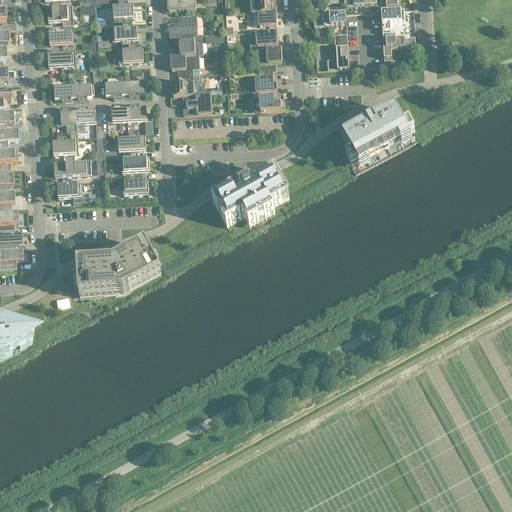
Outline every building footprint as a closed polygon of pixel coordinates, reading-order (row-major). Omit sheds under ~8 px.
[(178,0),(175,0),(174,0),(170,0),(168,0),(169,14),(196,13),(195,0),(178,0)] [(251,0),(252,16),(259,16),(259,15),(273,15),(273,14),(271,0),(251,0)] [(376,0),(344,0),(345,9),(377,8),(376,0)] [(386,0),(387,8),(387,14),(400,14),(399,7),(398,7),(397,0),(386,0)] [(134,21),(134,12),(133,8),(129,8),(129,6),(113,7),(114,22),(134,21)] [(53,10),(53,13),(48,13),(49,26),(63,25),(63,30),(74,29),(73,9),(53,10)] [(276,14),(273,14),(273,15),(259,15),(259,16),(260,29),(277,28),(276,14)] [(404,14),(400,14),(387,14),(382,15),(383,42),(396,42),(396,35),(391,35),(390,26),(405,25),(404,14)] [(314,19),(315,30),(347,28),(346,17),(314,19)] [(170,40),(180,40),(180,39),(194,39),(198,39),(196,18),(179,19),(180,26),(170,26),(170,40)] [(138,43),(137,34),(137,30),(133,30),(132,28),(112,29),(113,44),(122,44),(123,49),(133,48),(133,43),(138,43)] [(54,32),(54,35),(49,35),(50,48),(73,47),(72,31),(54,32)] [(251,56),(258,55),(272,54),(271,48),(278,48),(277,34),(250,35),(251,56)] [(0,53),(2,53),(2,46),(9,46),(9,35),(0,35),(0,53)] [(180,40),(181,59),(199,58),(198,45),(195,45),(194,39),(180,39),(180,40)] [(415,41),(396,42),(383,42),(385,70),(398,69),(397,63),(392,63),(392,54),(416,52),(415,41)] [(348,43),(335,44),(335,51),(337,51),(337,62),(328,63),(328,73),(349,72),(348,43)] [(144,65),(143,55),(143,52),(139,52),(138,50),(118,51),(119,66),(144,65)] [(53,54),(53,57),(48,57),(49,70),(76,68),(75,53),(53,54)] [(282,53),(272,54),(258,55),(259,75),(273,74),(276,74),(276,68),(282,67),(282,53)] [(200,78),(199,58),(181,59),(172,59),(172,73),(179,73),(179,79),(193,78),(200,78)] [(273,74),(259,75),(256,75),(257,94),(267,94),(267,95),(277,94),(277,87),(274,87),(273,74)] [(194,85),(193,78),(179,79),(180,85),(173,86),(174,100),(184,99),(184,98),(198,98),(197,84),(194,85)] [(145,85),(125,86),(126,102),(139,101),(139,98),(146,98),(145,85)] [(126,102),(125,86),(106,87),(107,100),(113,100),(114,102),(126,102)] [(94,88),(74,89),(75,104),(88,104),(88,101),(93,101),(92,99),(95,99),(94,88)] [(75,104),(74,89),(55,90),(56,103),(63,103),(63,105),(75,104)] [(10,93),(0,93),(0,111),(7,112),(7,104),(11,104),(10,93)] [(267,94),(257,94),(253,95),(254,102),(260,102),(261,115),(285,113),(284,99),(268,100),(267,95),(267,94)] [(211,97),(198,98),(184,98),(184,99),(184,106),(187,106),(188,111),(184,112),(185,119),(212,117),(211,97)] [(399,106),(392,110),(336,141),(346,158),(347,161),(353,171),(358,168),(361,174),(413,145),(410,140),(416,137),(410,127),(399,106)] [(140,111),(139,109),(127,110),(128,125),(147,124),(147,111),(140,111)] [(128,125),(127,110),(114,110),(114,113),(112,113),(112,115),(107,115),(108,126),(128,125)] [(77,128),(76,112),(63,113),(63,116),(61,116),(61,118),(56,118),(57,129),(66,128),(67,136),(72,135),(72,142),(77,141),(77,135),(77,134),(77,128)] [(89,114),(89,112),(76,112),(77,128),(77,134),(85,133),(85,127),(96,127),(96,114),(89,114)] [(0,115),(0,133),(7,133),(6,126),(14,126),(13,114),(0,115)] [(18,132),(7,133),(0,133),(0,151),(8,151),(7,144),(18,144),(18,132)] [(134,138),(128,139),(118,139),(119,154),(147,153),(146,140),(139,140),(139,138),(134,138)] [(78,141),(77,141),(72,142),(58,142),(58,145),(53,145),(54,158),(79,157),(78,141)] [(0,173),(11,173),(11,166),(18,166),(17,154),(0,155),(0,173)] [(150,175),(150,165),(149,162),(145,162),(145,160),(122,161),(123,176),(150,175)] [(66,164),(66,166),(55,167),(55,180),(92,178),(91,163),(66,164)] [(0,195),(10,195),(10,188),(14,188),(13,177),(0,177),(0,195)] [(276,177),(274,179),(258,188),(259,189),(258,190),(253,193),(250,188),(245,191),(241,193),(243,198),(240,200),(240,199),(239,197),(238,196),(237,194),(236,194),(236,193),(235,193),(236,194),(236,196),(234,197),(233,195),(217,204),(214,205),(228,231),(230,229),(245,221),(250,231),(275,217),(273,212),(287,204),(290,203),(276,177)] [(149,197),(148,188),(148,184),(144,184),(144,182),(123,183),(124,198),(149,197)] [(63,187),(63,189),(58,189),(59,202),(73,201),(73,206),(90,205),(90,197),(81,197),(81,186),(63,187)] [(106,192),(98,192),(99,206),(106,206),(106,192)] [(14,195),(10,195),(0,195),(0,213),(11,213),(11,206),(15,206),(14,195)] [(0,235),(14,235),(14,228),(18,228),(17,217),(0,217),(0,235)] [(22,234),(14,235),(0,235),(0,253),(15,253),(15,246),(22,246),(22,234)] [(154,262),(147,251),(124,264),(115,268),(110,269),(78,271),(79,281),(79,284),(80,286),(80,299),(93,298),(93,300),(99,300),(99,298),(116,297),(123,297),(161,276),(157,268),(155,265),(154,262)] [(23,252),(15,253),(0,253),(0,272),(16,271),(16,264),(23,264),(23,252)] [(0,364),(2,364),(27,350),(27,340),(0,329),(0,364)]
